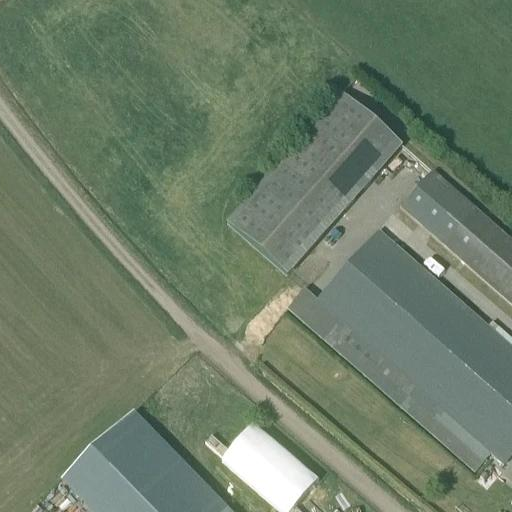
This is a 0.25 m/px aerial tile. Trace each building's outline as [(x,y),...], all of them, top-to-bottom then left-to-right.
[(287,278),(402,148),(341,94),(226,224),(287,278)] [(511,243),(432,174),(400,210),(511,308),(511,243)] [(303,291),(286,310),(287,312),(405,413),(470,470),(475,474),(491,457),(502,467),(511,456),(511,350),(487,327),(379,233),(329,289),(317,303),(303,291)] [(87,511),(226,511),(132,415),(61,484),(87,511)] [(278,511),(296,511),(321,483),(253,426),(221,465),(278,511)]
